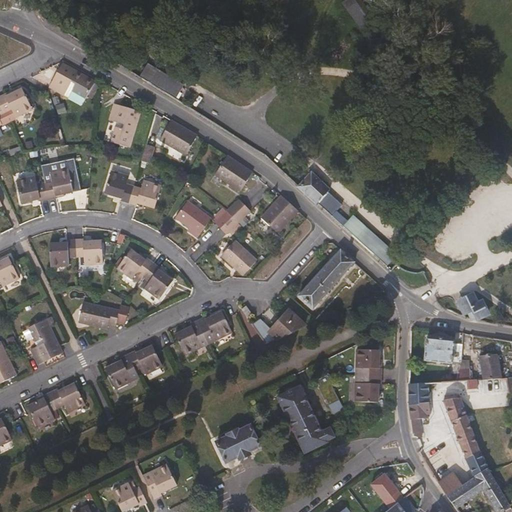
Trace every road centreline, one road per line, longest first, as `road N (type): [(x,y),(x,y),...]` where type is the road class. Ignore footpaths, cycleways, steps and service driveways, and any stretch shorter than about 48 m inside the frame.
road 1 (unknown): [(96,0),(167,44),(365,207)]
road 2 (residential): [(328,226),(208,132),(58,46)]
road 3 (unknown): [(510,183),(400,81),(339,61),(304,59),(255,113)]
road 4 (residential): [(217,296),(160,246),(113,222),(62,221),(0,246)]
road 5 (residential): [(0,401),(217,296)]
road 6 (residential): [(347,447),(290,469),(255,469),(238,491),(249,511)]
road 7 (residential): [(217,296),(272,290),(328,226)]
road 8 (residential): [(402,301),(403,428)]
